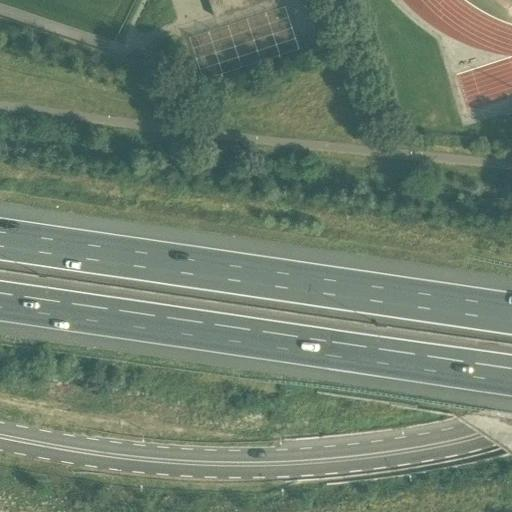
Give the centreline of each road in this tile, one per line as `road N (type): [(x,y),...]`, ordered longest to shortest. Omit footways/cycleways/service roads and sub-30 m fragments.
road 1 (secondary): [(511,421),(408,449),(228,466),(0,434)]
road 2 (motorway): [(0,301),(511,376)]
road 3 (motorway): [(511,313),(0,241)]
